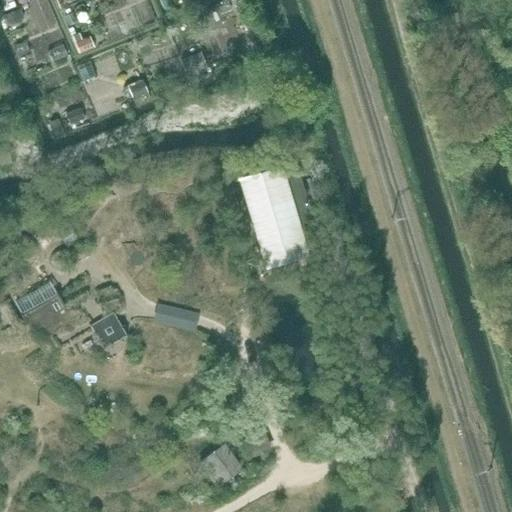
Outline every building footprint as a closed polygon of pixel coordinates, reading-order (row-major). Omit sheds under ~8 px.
[(266,265),(305,254),(280,168),(241,179),(266,265)] [(69,221),(57,229),(67,244),(78,237),(69,221)] [(66,308),(57,293),(22,315),(47,359),(94,333),(103,349),(126,336),(112,313),(106,316),(93,297),(78,308),(75,303),(66,308)] [(152,319),(194,329),(196,321),(199,310),(157,300),(154,310),(152,319)] [(273,446),(261,419),(242,427),(253,454),(273,446)] [(243,464),(225,440),(198,460),(217,484),(243,464)]
